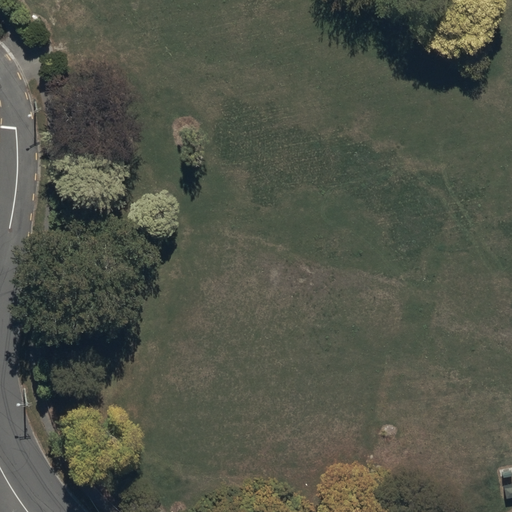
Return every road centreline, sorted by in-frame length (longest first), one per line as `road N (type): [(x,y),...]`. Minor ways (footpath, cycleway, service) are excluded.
road 1 (residential): [(0,361),(17,111),(0,67)]
road 2 (residential): [(56,511),(13,444),(0,383)]
